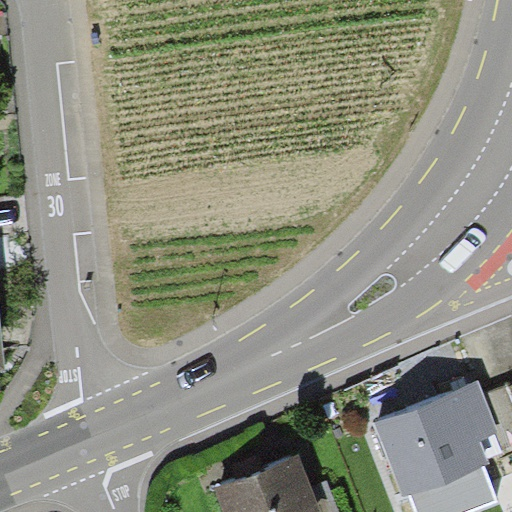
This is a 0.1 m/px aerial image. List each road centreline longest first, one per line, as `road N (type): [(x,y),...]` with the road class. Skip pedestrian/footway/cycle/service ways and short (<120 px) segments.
road 1 (tertiary): [(502,157),(445,234),(370,295),(85,439)]
road 2 (residential): [(34,0),(85,439)]
